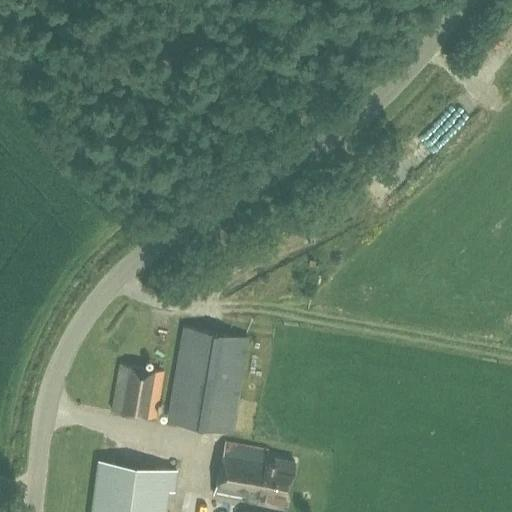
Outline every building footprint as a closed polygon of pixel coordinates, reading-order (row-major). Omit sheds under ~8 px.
[(489,112),(472,121),(478,132),(495,123),(489,112)] [(231,429),(247,336),(184,325),(168,419),(231,429)] [(155,417),(163,370),(120,363),(112,410),(155,417)] [(287,503),(296,462),(268,456),(269,450),(226,441),(215,494),(257,502),(258,497),(287,503)] [(99,459),(92,511),(165,511),(168,489),(174,490),(177,470),(99,459)]
